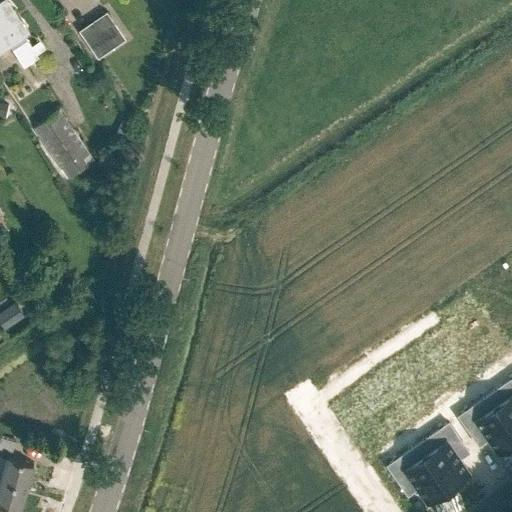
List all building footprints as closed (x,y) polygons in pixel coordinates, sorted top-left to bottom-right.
[(0,0),(0,51),(29,31),(6,0),(0,0)] [(30,127),(64,177),(90,159),(56,109),(30,127)] [(0,226),(9,221),(0,207),(0,226)] [(509,378),(489,392),(511,425),(511,376),(510,378),(509,378)] [(468,407),(458,414),(472,433),(482,426),(498,450),(511,439),(511,425),(489,392),(468,406),(468,407)] [(438,427),(418,441),(448,485),(468,470),(452,447),(462,440),(448,421),(438,428),(438,427)] [(397,456),(387,463),(401,482),(411,476),(427,499),(448,485),(418,441),(397,456)] [(2,479),(26,486),(33,463),(9,455),(8,456),(9,456),(2,479)] [(0,504),(19,510),(26,486),(2,479),(0,478),(0,504)]
